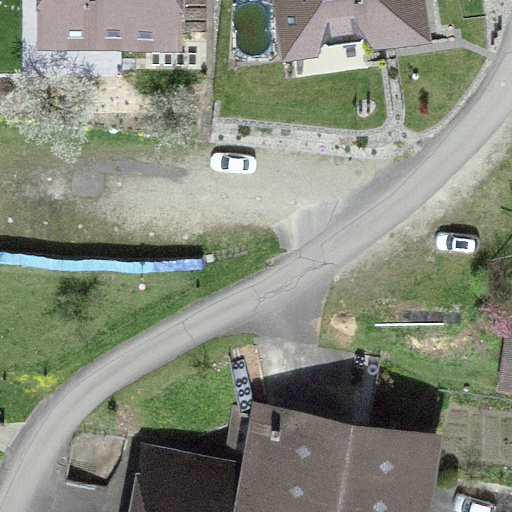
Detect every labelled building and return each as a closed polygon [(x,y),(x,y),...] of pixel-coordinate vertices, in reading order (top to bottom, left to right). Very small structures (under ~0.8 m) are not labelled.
[(46,0),(46,33),(167,32),(166,0),(46,0)] [(280,0),(287,44),(415,27),(411,0),(280,0)] [(511,388),(511,327),(508,327),(498,386),(511,388)] [(446,377),(436,432),(258,401),(246,470),(261,472),(256,500),(162,483),(156,511),(422,511),(430,471),(492,482),(504,409),(475,404),(478,382),(446,377)] [(511,388),(498,386),(478,382),(475,404),(504,409),(492,482),(511,485),(511,388)]
